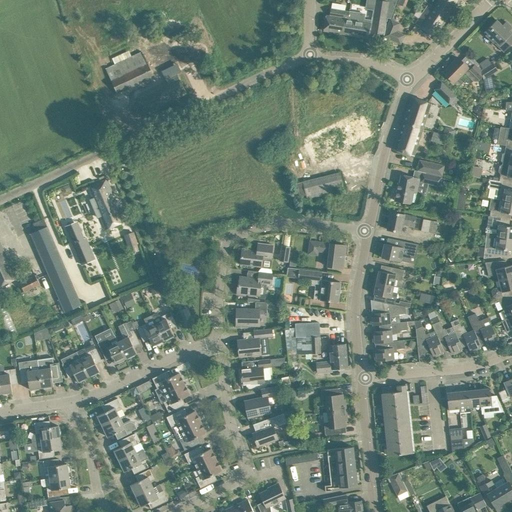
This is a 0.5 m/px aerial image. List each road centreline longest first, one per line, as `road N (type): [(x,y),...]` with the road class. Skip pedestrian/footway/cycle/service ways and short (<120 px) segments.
road 1 (residential): [(220,334),(223,263),(242,225),(258,216),(368,230)]
road 2 (unclassified): [(195,345),(116,145)]
road 3 (unclassified): [(116,145),(310,58)]
road 4 (residential): [(368,230),(410,80)]
road 5 (residential): [(361,379),(476,364),(511,350)]
road 6 (residential): [(361,379),(355,301),(368,230)]
road 7 (residential): [(251,472),(220,334)]
road 8 (residential): [(74,399),(195,345)]
road 9 (residential): [(372,511),(361,379)]
road 10 (unclassified): [(0,200),(116,145)]
